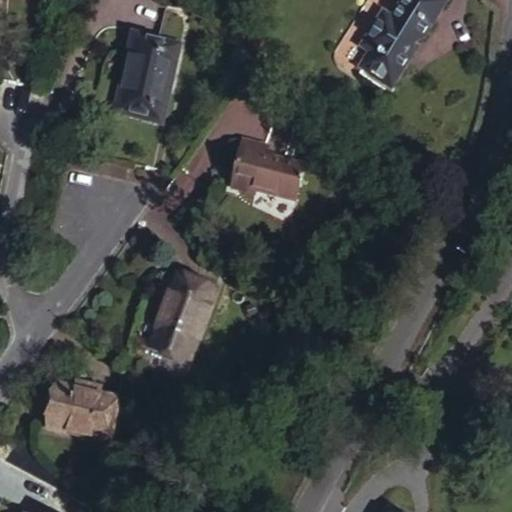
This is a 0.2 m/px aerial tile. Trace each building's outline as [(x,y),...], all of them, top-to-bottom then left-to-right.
[(417,0),(396,29),(385,22),(365,52),(374,59),(365,73),(394,94),(452,12),(434,0),(417,0)] [(146,48),(127,126),(169,135),(176,108),(181,108),(193,58),(146,48)] [(305,206),(311,173),(271,165),(273,153),(251,148),(241,200),(264,205),(265,198),(305,206)] [(202,368),(226,299),(190,287),(166,355),(202,368)] [(127,434),(135,390),(74,378),(65,421),(127,434)]
